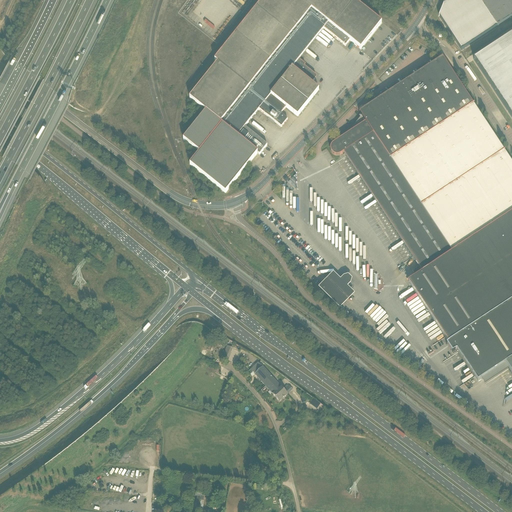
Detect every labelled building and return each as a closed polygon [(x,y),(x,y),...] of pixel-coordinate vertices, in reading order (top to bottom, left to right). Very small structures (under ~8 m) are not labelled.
[(350,41),(361,50),(382,23),(352,0),(263,0),(215,61),(218,63),(190,99),(205,111),(206,112),(183,140),(199,153),(190,165),(225,193),(258,153),(260,155),(267,146),(245,128),(265,102),(281,115),(286,108),(298,117),(319,90),(311,84),(316,78),(316,76),(304,66),(305,65),(299,60),(324,29),(345,47),(350,41)] [(511,0),(479,0),(497,27),(511,16),(511,0)] [(213,29),(224,17),(214,9),(204,21),(213,29)] [(511,34),(473,60),(511,115),(511,34)] [(335,156),(336,156),(337,156),(338,156),(339,156),(340,156),(341,155),(344,153),(423,273),(408,282),(449,343),(446,345),(452,354),(457,351),(478,382),(505,364),(511,374),(511,163),(442,58),(389,94),(359,113),(360,114),(361,116),(346,136),(344,139),(343,139),(342,138),(341,139),(334,144),(333,144),(332,145),(331,146),(331,147),(331,148),(330,149),(330,150),(331,151),(331,152),(331,153),(332,154),(333,154),(333,155),(334,155),(335,156)] [(353,295),(346,288),(339,281),(333,275),(327,282),(320,288),(340,308),(353,295)] [(227,361),(232,348),(227,346),(222,358),(227,361)] [(259,363),(251,370),(280,402),(288,395),(259,363)] [(197,497),(197,502),(194,502),(193,510),(196,510),(195,511),(203,511),(203,508),(200,508),(201,501),(204,501),(205,494),(195,493),(195,497),(197,497)]
